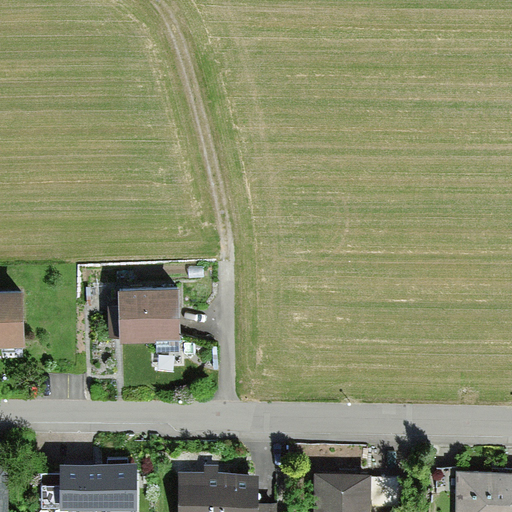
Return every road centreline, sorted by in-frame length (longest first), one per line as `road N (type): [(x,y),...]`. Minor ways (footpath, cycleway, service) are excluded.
road 1 (residential): [(0,412),(511,420)]
road 2 (track): [(229,265),(224,209),(178,35),(155,0)]
